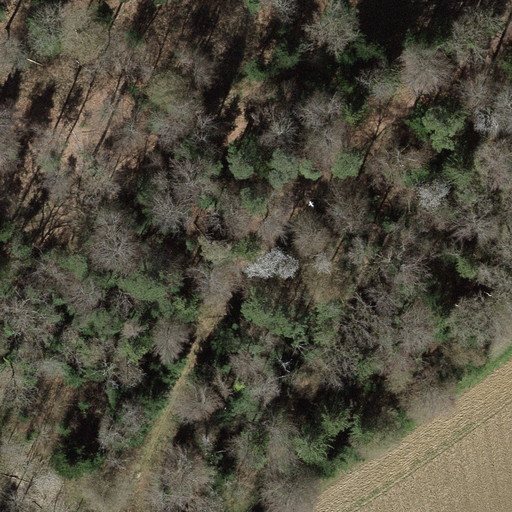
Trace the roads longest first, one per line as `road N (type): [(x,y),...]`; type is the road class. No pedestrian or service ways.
road 1 (track): [(511,29),(314,179),(226,295),(141,472),(134,511)]
road 2 (track): [(491,0),(405,3),(346,19),(151,146),(77,207),(28,226),(0,227)]
